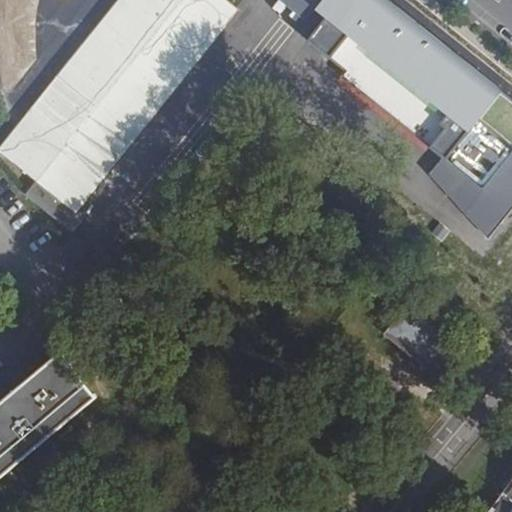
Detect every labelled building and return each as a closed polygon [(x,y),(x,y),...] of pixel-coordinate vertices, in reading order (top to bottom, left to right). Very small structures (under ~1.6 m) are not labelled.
[(123,0),(107,21),(59,81),(89,106),(67,133),(37,109),(2,153),(37,181),(27,195),(72,232),(83,218),(76,212),(236,9),(225,0),(123,0)] [(100,0),(92,10),(107,21),(123,0),(100,0)] [(511,156),(511,97),(387,0),(326,0),(334,6),(315,30),(355,60),(350,66),(453,146),(495,179),(511,156)] [(511,156),(495,179),(453,146),(438,163),(488,239),(511,208),(511,156)] [(423,363),(448,335),(409,301),(385,329),(423,363)] [(0,476),(95,396),(60,352),(0,402),(0,476)] [(511,505),(505,500),(495,511),(511,511),(511,490),(509,494),(511,495),(511,505)]
